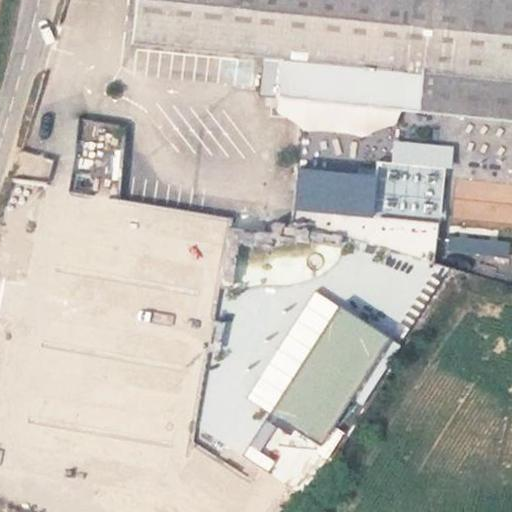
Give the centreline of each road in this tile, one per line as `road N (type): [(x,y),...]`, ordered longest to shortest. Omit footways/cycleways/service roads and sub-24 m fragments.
road 1 (unknown): [(35,29),(85,71),(258,134),(259,211),(239,342),(198,441),(155,511)]
road 2 (tertiary): [(40,0),(0,143)]
